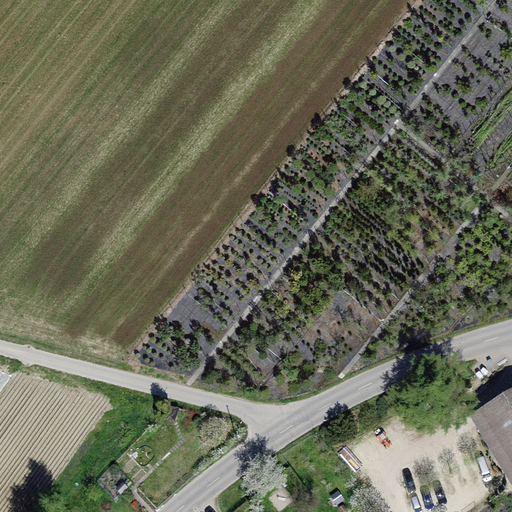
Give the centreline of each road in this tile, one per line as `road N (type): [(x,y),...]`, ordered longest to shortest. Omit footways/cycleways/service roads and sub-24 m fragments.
road 1 (tertiary): [(511,327),(464,336),(298,410),(169,511)]
road 2 (track): [(298,410),(0,342)]
